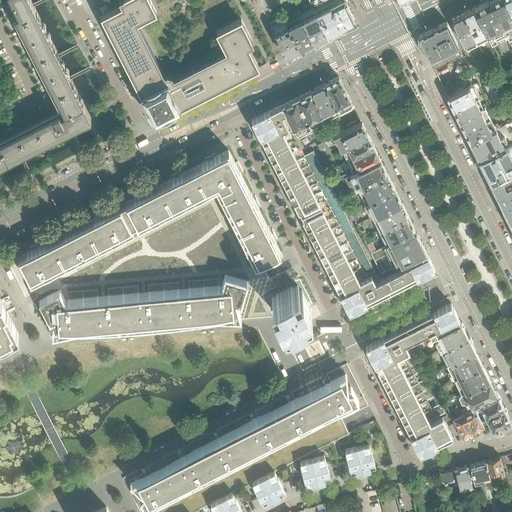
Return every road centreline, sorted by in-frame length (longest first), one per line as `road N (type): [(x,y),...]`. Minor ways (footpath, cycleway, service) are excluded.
road 1 (residential): [(411,469),(232,115)]
road 2 (residential): [(345,52),(511,383)]
road 3 (residential): [(511,268),(394,26)]
road 4 (secondary): [(345,52),(325,54),(146,139)]
road 5 (secondary): [(0,233),(154,154)]
road 6 (secondary): [(146,139),(0,214)]
road 7 (residential): [(146,139),(71,0)]
road 8 (residential): [(272,511),(411,469)]
road 9 (secondary): [(232,115),(332,67),(345,52)]
